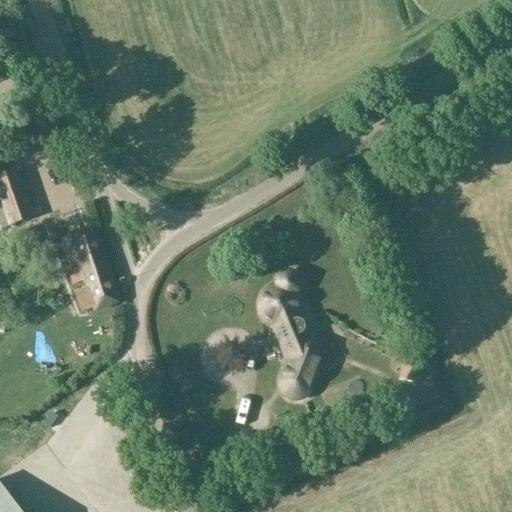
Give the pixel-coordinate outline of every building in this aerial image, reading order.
[(0,178),(0,223),(2,231),(34,219),(18,172),(0,178)] [(94,229),(61,241),(71,269),(68,270),(74,286),(87,282),(97,312),(120,304),(94,229)] [(295,296),(294,294),(296,293),(297,292),(298,291),(299,289),(299,288),(300,286),(300,285),(299,283),(299,282),(298,280),(296,278),(295,277),(293,276),(292,276),(291,276),(290,276),(288,276),(286,276),(284,277),(283,278),(281,280),(281,281),(280,283),(280,285),(280,286),(280,288),(277,289),(273,290),(272,290),(269,292),(268,293),(266,296),(264,299),(263,302),(263,303),(262,305),(262,307),(262,308),(263,310),(263,312),(264,313),(264,315),(266,318),(268,320),(270,322),(273,324),(275,324),(276,328),(277,331),(278,334),(279,338),(281,341),(282,344),(284,346),(291,361),(284,379),(283,381),(282,384),(283,386),(283,387),(283,389),(284,390),(285,392),(286,394),(288,396),(289,396),(291,398),(294,398),(296,399),(299,398),(301,398),(302,397),(305,396),(306,396),(307,395),(308,393),(310,391),(322,360),(323,359),(323,357),(323,355),(323,354),(323,353),(323,351),(322,349),(322,348),(320,346),(319,345),(318,343),(317,342),(314,341),(312,340),(311,340),(308,340),(306,340),(304,335),(305,333),(305,332),(306,331),(306,329),(306,328),(305,326),(304,325),(304,324),(302,323),(301,322),(299,322),(298,321),(296,317),(297,315),(298,314),(298,312),(298,311),(299,309),(299,307),(299,305),(299,304),(298,302),(298,300),(297,299),(296,297),(295,296)] [(412,370),(426,367),(423,353),(409,356),(412,370)] [(430,398),(428,370),(410,371),(409,357),(397,358),(399,382),(410,381),(411,399),(430,398)] [(268,431),(264,441),(280,447),(284,438),(268,431)] [(19,511),(0,485),(0,511),(19,511)]
